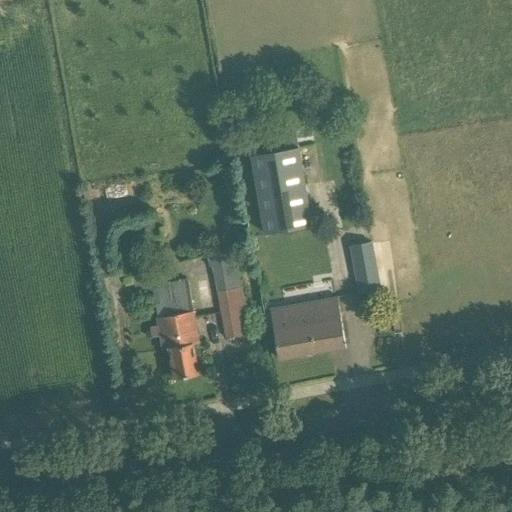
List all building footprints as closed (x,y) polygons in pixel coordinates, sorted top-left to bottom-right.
[(295,130),(260,136),(263,154),(251,156),(265,235),(313,227),(295,130)] [(360,294),(381,290),(372,243),(352,246),(360,294)] [(235,249),(207,254),(209,267),(213,266),(226,338),(250,334),(235,249)] [(194,313),(189,281),(152,287),(160,326),(151,327),(153,338),(162,337),(164,350),(170,349),(176,379),(199,375),(193,345),(199,344),(194,313)] [(347,348),(335,283),(313,287),(316,302),(279,308),(278,304),(270,306),(280,360),(347,348)]
